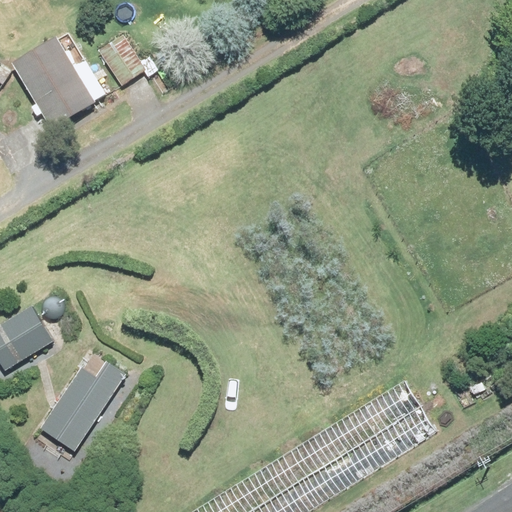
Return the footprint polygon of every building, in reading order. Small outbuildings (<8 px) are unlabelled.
[(142,66),(124,36),(100,50),(123,89),(158,68),(153,60),(142,66)] [(59,131),(109,96),(89,67),(77,75),(53,41),(14,68),(59,131)] [(53,345),(30,309),(0,328),(0,362),(7,374),(53,345)] [(128,381),(94,358),(41,438),(75,460),(128,381)] [(492,391),(472,358),(456,368),(476,401),(492,391)]
